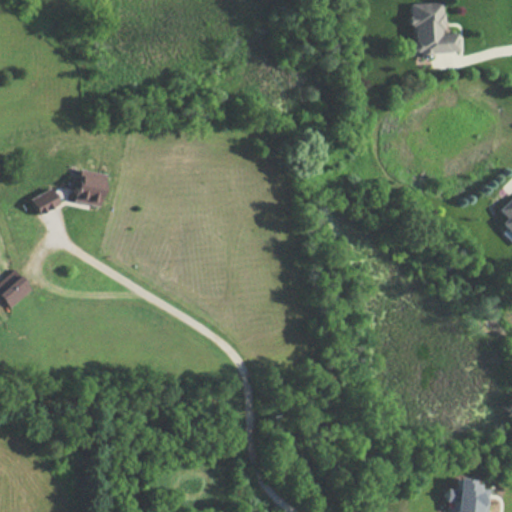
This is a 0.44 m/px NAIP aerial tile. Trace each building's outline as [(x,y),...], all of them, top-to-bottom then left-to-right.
[(406,55),(451,53),(450,28),(437,28),(436,4),(404,5),(406,55)] [(97,179),(68,174),(63,201),(92,206),(97,179)] [(21,197),(25,212),(51,204),(46,190),(21,197)] [(494,223),(511,242),(511,192),(491,212),(498,219),(494,223)] [(24,289),(7,272),(0,279),(0,305),(4,309),(24,289)]
